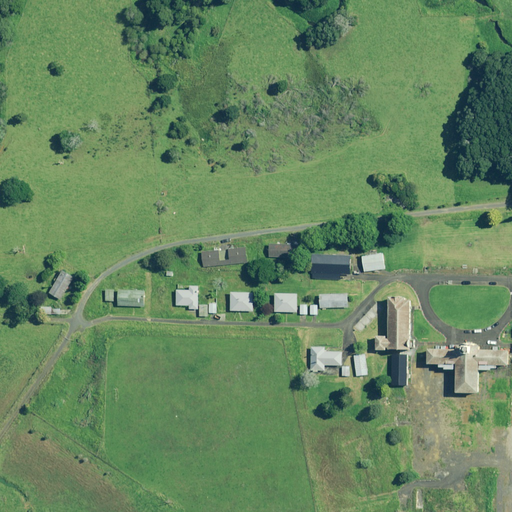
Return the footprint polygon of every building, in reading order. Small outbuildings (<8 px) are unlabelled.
[(298,244),(270,243),(269,257),(297,258),(298,244)] [(219,250),(202,251),(204,267),(248,262),(246,247),(229,249),(230,259),(220,260),(219,250)] [(352,255),(312,253),(311,279),(340,281),(341,274),(351,275),(352,255)] [(365,272),(385,269),(383,253),(362,256),(365,272)] [(79,281),(68,274),(52,298),(64,305),(79,281)] [(189,290),(176,290),(176,305),(189,305),(189,309),(198,309),(199,286),(189,286),(189,290)] [(114,301),(115,289),(105,289),(105,301),(114,301)] [(144,290),(118,289),(118,306),(144,307),(144,290)] [(253,293),(231,292),(230,311),(253,311),(253,293)] [(298,294),(275,293),(275,312),(297,312),(298,294)] [(348,293),(320,294),(320,308),(348,307),(348,293)] [(406,298),(389,297),(389,339),(387,339),(387,336),(376,336),(376,350),(387,351),(387,348),(389,348),(389,350),(399,350),(399,354),(392,354),(391,386),(407,386),(408,350),(411,350),(411,300),(406,300),(406,298)] [(383,309),(376,302),(353,326),(360,333),(383,309)] [(208,305),(199,305),(199,316),(208,316),(208,305)] [(476,344),(463,344),(463,345),(458,345),(458,349),(428,349),(428,364),(429,364),(429,379),(441,379),(441,368),(445,368),(445,375),(456,375),(456,382),(452,382),(452,397),(462,397),(462,401),(473,401),(473,397),(483,397),(483,375),(490,375),(490,370),(492,370),(492,368),(497,369),(498,365),(509,365),(509,351),(480,350),(480,346),(476,346),(476,344)] [(325,347),(312,347),(311,370),(313,370),(313,372),(318,372),(318,371),(325,371),(325,365),(342,365),(342,352),(325,351),(325,347)] [(368,374),(365,354),(354,355),(357,376),(368,374)] [(406,421),(407,398),(396,397),(395,420),(406,421)] [(425,429),(426,407),(411,407),(411,449),(437,450),(437,432),(430,432),(430,429),(425,429)] [(484,427),(485,409),(451,408),(451,426),(484,427)] [(481,433),(482,430),(453,429),(452,449),(493,451),(493,433),(481,433)]
